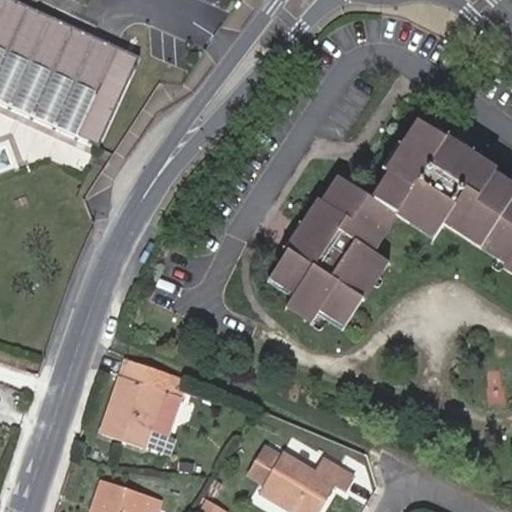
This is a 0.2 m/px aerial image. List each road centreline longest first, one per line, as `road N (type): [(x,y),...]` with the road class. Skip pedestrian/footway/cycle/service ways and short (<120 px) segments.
road 1 (residential): [(28,511),(120,247),(224,86),(297,0)]
road 2 (residential): [(384,511),(407,475),(477,511)]
